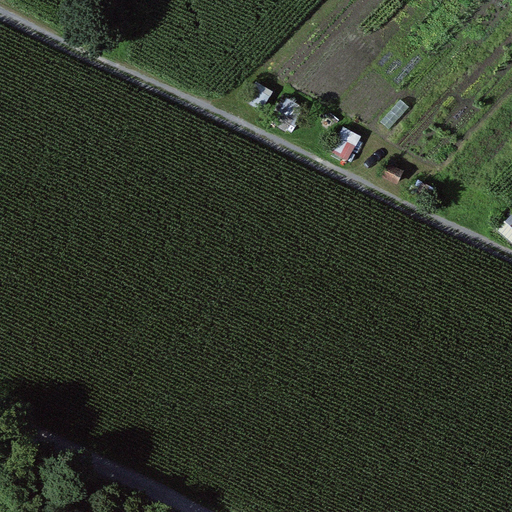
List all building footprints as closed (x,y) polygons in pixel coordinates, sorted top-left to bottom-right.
[(130,25),(116,8),(87,31),(101,48),(130,25)] [(273,92),(257,83),(246,102),(262,111),(273,92)] [(304,107),(287,98),(274,125),(291,134),(304,107)] [(363,139),(344,128),(330,152),(349,163),(363,139)] [(405,172),(388,165),(382,179),(398,187),(405,172)] [(436,189),(419,181),(412,195),(429,203),(436,189)] [(511,216),(499,231),(511,243),(511,216)]
